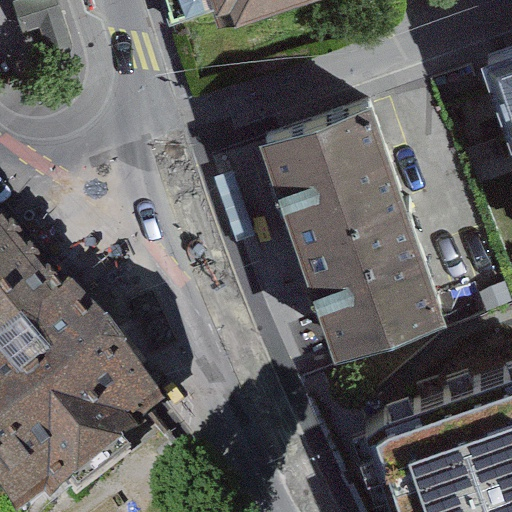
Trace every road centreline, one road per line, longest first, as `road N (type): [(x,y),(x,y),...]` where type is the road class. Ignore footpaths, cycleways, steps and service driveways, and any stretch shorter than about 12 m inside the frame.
road 1 (residential): [(160,143),(511,11)]
road 2 (tertiary): [(133,203),(306,511)]
road 3 (tertiary): [(160,143),(114,0)]
road 4 (tertiary): [(0,151),(61,196),(133,203)]
